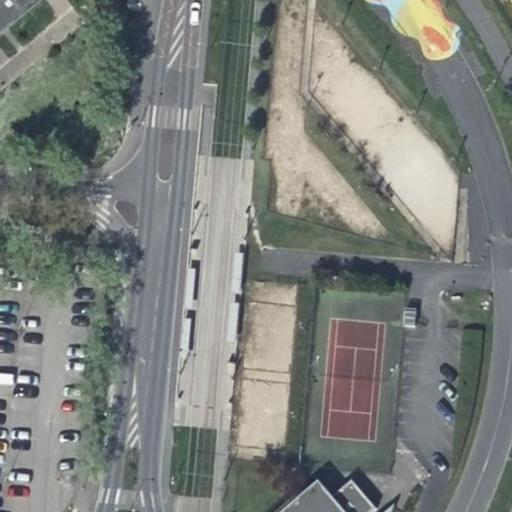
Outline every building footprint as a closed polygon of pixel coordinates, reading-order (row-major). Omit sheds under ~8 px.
[(0,0),(0,23),(27,0),(0,0)] [(243,254),(235,254),(233,290),(241,291),(243,254)] [(197,270),(188,270),(185,309),(193,310),(197,270)] [(239,303),(231,303),(228,339),(237,340),(239,303)] [(418,311),(407,310),(406,325),(417,326),(418,311)] [(192,319),(184,318),(181,349),(189,350),(192,319)] [(279,511),(382,511),(383,510),(380,511),(366,511),(372,508),(349,481),(330,498),(316,509),(303,493),(301,494),(279,511)] [(316,482),(303,493),(316,509),(330,498),(316,482)]
